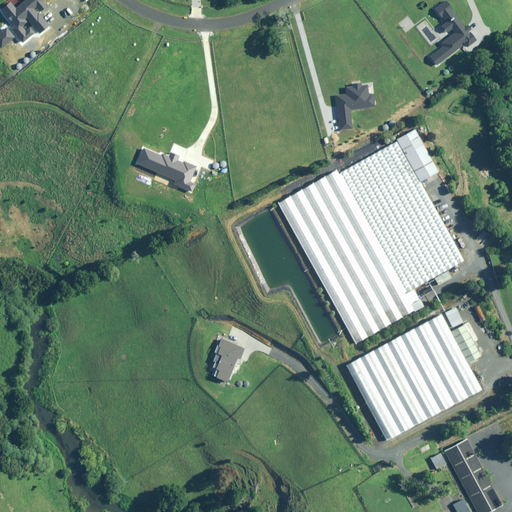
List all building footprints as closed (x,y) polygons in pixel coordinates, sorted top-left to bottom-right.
[(0,11),(12,25),(8,29),(21,44),(35,32),(29,25),(24,29),(22,26),(26,22),(24,19),(25,18),(38,33),(48,25),(37,12),(36,13),(33,8),(35,7),(39,11),(45,6),(41,1),(41,0),(23,0),(15,7),(8,0),(0,7),(0,11)] [(429,56),(436,65),(464,44),(466,47),(476,40),(469,31),(471,29),(467,25),(465,26),(446,1),(436,9),(446,22),(441,25),(447,32),(452,29),(455,32),(440,43),(442,46),(429,56)] [(5,27),(0,30),(0,47),(13,37),(5,27)] [(335,95),(339,131),(353,130),(351,111),(375,108),(374,94),(368,95),(367,85),(361,85),(361,83),(352,84),(352,86),(344,86),(345,94),(335,95)] [(414,122),(396,132),(420,175),(438,165),(414,122)] [(275,196),(354,339),(414,306),(404,287),(461,255),(393,131),(275,196)] [(142,148),(136,164),(173,180),(172,183),(191,192),(194,184),(188,182),(195,166),(183,161),(182,162),(177,160),(178,156),(170,152),(168,157),(162,154),(161,157),(142,148)] [(455,307),(444,312),(451,328),(462,323),(455,307)] [(442,310),(346,358),(384,434),(480,386),(442,310)] [(217,370),(214,376),(226,381),(237,358),(240,359),(245,349),(221,338),(218,345),(220,346),(217,352),(221,354),(214,368),(217,370)] [(486,511),(501,504),(466,439),(444,451),(477,511),(486,511)] [(471,511),(464,498),(452,505),(455,511),(471,511)]
